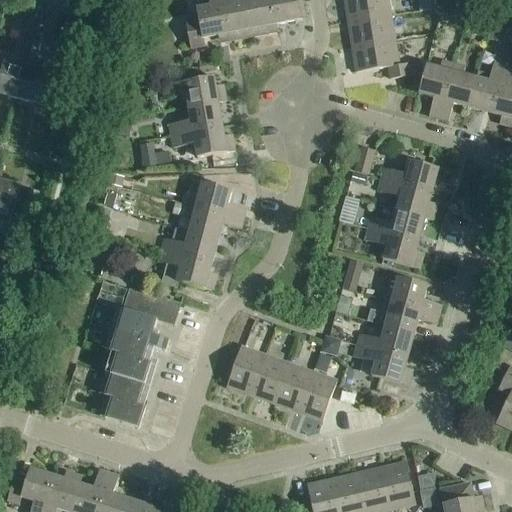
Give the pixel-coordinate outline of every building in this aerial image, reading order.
[(196,11),(198,19),(185,22),(190,51),(205,49),(203,41),(218,38),(220,46),(228,44),(219,0),(207,0),(209,9),(196,11)] [(231,0),(219,0),(228,44),(252,39),(250,31),(251,31),(245,2),(233,4),(231,0)] [(278,34),(271,0),(253,0),(245,2),(251,31),(250,31),(252,39),(278,34)] [(277,27),(302,22),(298,0),(271,0),(278,34),(277,27)] [(343,0),(348,25),(390,18),(387,0),(343,0)] [(428,3),(419,4),(421,13),(430,11),(428,3)] [(390,18),(348,25),(352,50),(394,43),(390,18)] [(490,34),(488,42),(497,45),(499,36),(490,34)] [(35,42),(32,54),(19,102),(41,108),(50,75),(36,71),(40,56),(39,56),(43,44),(35,42)] [(394,43),(352,50),(356,75),(388,70),(390,82),(414,78),(412,65),(398,67),(394,43)] [(0,96),(19,102),(32,54),(23,51),(19,67),(5,63),(0,81),(0,96)] [(440,71),(427,67),(418,97),(434,101),(429,119),(438,122),(454,65),(442,62),(440,71)] [(478,74),(476,81),(468,110),(492,117),(506,66),(495,63),(491,77),(478,74)] [(465,68),(454,65),(438,122),(448,124),(453,106),(468,110),(476,81),(462,77),(465,68)] [(511,67),(506,66),(492,117),(501,119),(499,127),(511,130),(511,67)] [(215,89),(214,80),(163,89),(165,101),(186,97),(189,110),(218,105),(226,104),(223,88),(215,89)] [(218,105),(189,110),(191,123),(169,127),(171,139),(223,130),(218,105)] [(123,121),(120,133),(128,136),(132,123),(123,121)] [(223,130),(171,139),(173,150),(195,146),(198,160),(235,154),(232,138),(224,139),(223,130)] [(153,146),(139,148),(144,172),(157,170),(153,146)] [(362,177),(363,177),(363,176),(368,177),(375,154),(361,149),(353,174),(354,175),(362,177)] [(384,170),(381,182),(432,196),(438,171),(409,163),(406,176),(384,170)] [(212,164),(199,164),(199,173),(213,173),(212,164)] [(362,177),(354,175),(351,185),(359,188),(362,177)] [(0,182),(0,217),(11,220),(20,188),(0,182)] [(432,196),(381,182),(378,193),(399,199),(396,212),(425,221),(432,223),(437,207),(429,205),(432,196)] [(228,208),(231,193),(203,185),(199,197),(191,195),(188,208),(243,222),(246,212),(228,208)] [(40,195),(27,191),(21,215),(34,218),(40,195)] [(113,210),(117,199),(107,196),(104,207),(113,210)] [(243,222),(188,208),(185,218),(193,221),(189,234),(218,242),(222,227),(241,232),(243,222)] [(97,209),(91,232),(105,236),(111,213),(97,209)] [(425,221),(396,212),(392,225),(371,219),(367,231),(418,245),(425,221)] [(212,266),(218,242),(189,234),(175,230),(171,243),(164,241),(161,253),(212,266)] [(418,245),(367,231),(364,242),(386,248),(382,262),(419,272),(424,256),(416,254),(418,245)] [(213,293),(217,277),(210,275),(212,266),(161,253),(158,264),(166,266),(161,287),(177,291),(178,284),(213,293)] [(343,291),(350,293),(355,294),(363,267),(350,263),(342,291),(343,291)] [(103,268),(100,280),(130,289),(133,278),(103,268)] [(390,278),(387,291),(384,302),(439,318),(441,308),(423,303),(427,288),(390,278)] [(181,306),(129,291),(110,355),(116,357),(104,398),(111,400),(105,420),(139,431),(146,409),(139,407),(152,366),(145,364),(149,350),(166,355),(170,343),(153,338),(157,323),(174,329),(181,306)] [(340,298),(335,315),(336,315),(348,318),(352,302),(340,298)] [(439,318),(384,302),(381,314),(388,316),(385,329),(414,337),(418,323),(436,328),(439,318)] [(360,337),(357,349),(407,362),(414,337),(385,329),(381,342),(360,337)] [(503,350),(511,354),(511,336),(510,335),(503,350)] [(341,343),(325,338),(321,355),(336,359),(341,343)] [(250,399),(265,357),(241,349),(226,390),(250,399)] [(407,362),(357,349),(354,360),(375,366),(371,379),(408,389),(413,373),(405,371),(407,362)] [(315,366),(324,369),(328,358),(319,355),(315,366)] [(289,366),(265,357),(250,399),(274,407),(289,366)] [(289,366),(274,407),(298,416),(313,375),(313,374),(289,366)] [(511,369),(500,391),(510,396),(496,425),(511,433),(511,369)] [(313,375),(298,416),(322,424),(337,383),(313,375)] [(342,394),(340,404),(353,407),(356,397),(342,394)] [(406,465),(381,470),(390,511),(396,511),(416,507),(406,465)] [(390,511),(381,470),(356,476),(364,511),(390,511)] [(26,484),(15,480),(7,503),(19,507),(22,499),(35,503),(31,511),(44,511),(55,479),(30,471),(26,484)] [(94,491),(80,487),(79,487),(70,511),(97,511),(109,476),(99,473),(94,491)] [(64,482),(55,479),(44,511),(56,511),(57,511),(61,511),(70,511),(79,487),(80,487),(82,479),(66,474),(64,482)] [(109,476),(97,511),(123,511),(127,502),(113,497),(119,479),(109,476)] [(364,511),(356,476),(332,482),(338,511),(364,511)] [(338,511),(332,482),(307,488),(312,511),(338,511)] [(445,511),(483,511),(481,499),(473,500),(470,487),(442,492),(445,511)] [(434,491),(418,494),(422,511),(438,508),(434,491)] [(150,511),(151,509),(127,502),(123,511),(150,511)]
